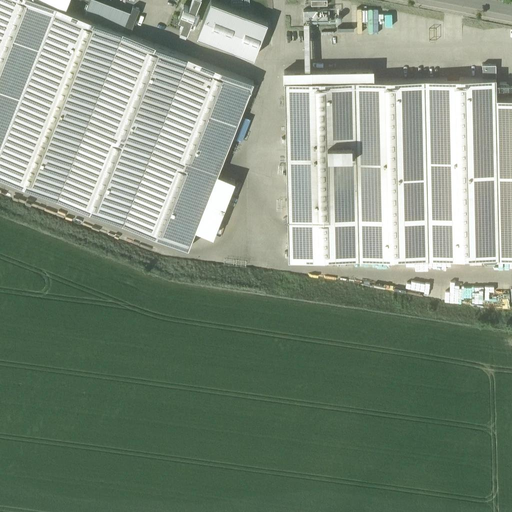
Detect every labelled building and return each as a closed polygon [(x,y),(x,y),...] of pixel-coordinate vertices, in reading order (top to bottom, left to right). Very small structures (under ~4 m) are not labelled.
[(0,0),(0,179),(188,253),(254,84),(38,0),(0,0)] [(192,0),(189,8),(184,6),(178,20),(183,22),(180,30),(187,33),(200,0),(192,0)] [(267,26),(210,4),(196,39),(253,62),(267,26)] [(329,11),(303,12),(303,24),(329,24),(329,11)] [(284,75),(288,266),(500,261),(494,98),(496,81),(374,84),(374,73),(284,75)] [(511,97),(494,98),(500,261),(511,260),(511,97)] [(461,305),(461,301),(488,304),(489,291),(424,284),(422,301),(461,305)]
